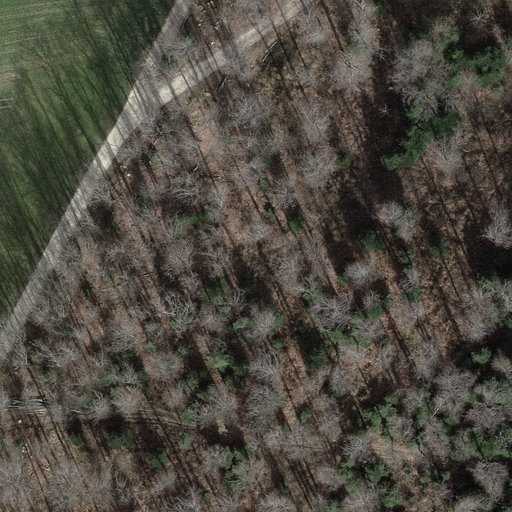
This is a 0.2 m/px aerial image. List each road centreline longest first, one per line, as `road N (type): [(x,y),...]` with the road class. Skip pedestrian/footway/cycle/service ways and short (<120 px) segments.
road 1 (track): [(0,346),(189,0)]
road 2 (track): [(299,0),(128,112)]
